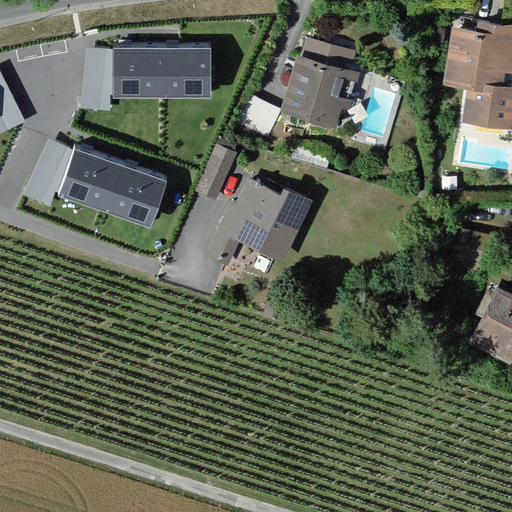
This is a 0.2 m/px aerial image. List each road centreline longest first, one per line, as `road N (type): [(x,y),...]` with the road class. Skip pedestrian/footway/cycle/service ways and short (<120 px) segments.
road 1 (residential): [(275,511),(0,427)]
road 2 (residential): [(0,214),(197,281)]
